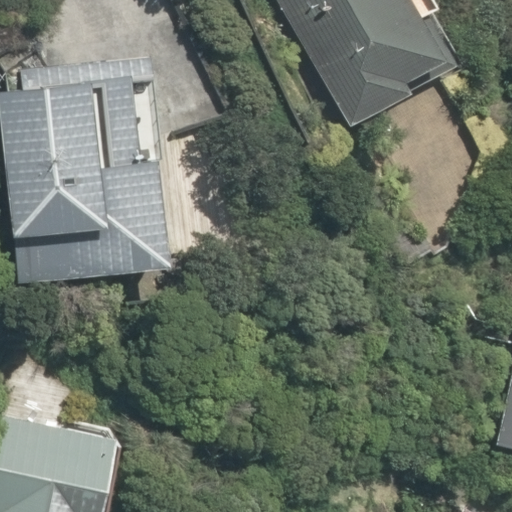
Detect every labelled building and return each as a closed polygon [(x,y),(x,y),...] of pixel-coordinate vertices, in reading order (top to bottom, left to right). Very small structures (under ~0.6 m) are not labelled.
[(419,0),(271,0),(349,139),(461,77),(419,0)] [(21,290),(187,275),(177,173),(146,176),(138,88),(3,101),(21,290)] [(511,326),(511,381),(495,450),(511,454),(511,273),(505,272),(493,321),(511,326)] [(8,511),(121,511),(139,459),(14,416),(0,458),(0,484),(16,490),(8,511)] [(462,511),(447,503),(441,511),(462,511)]
